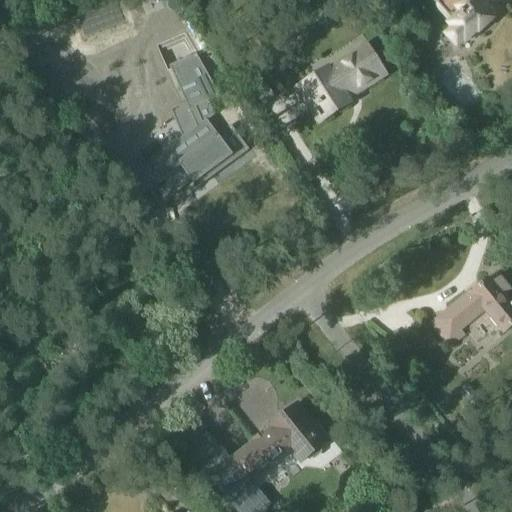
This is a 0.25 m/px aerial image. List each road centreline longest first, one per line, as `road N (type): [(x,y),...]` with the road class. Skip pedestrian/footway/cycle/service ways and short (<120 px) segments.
road 1 (unclassified): [(21,511),(301,291)]
road 2 (residential): [(466,511),(301,291)]
road 3 (unclassified): [(301,291),(361,242),(511,159)]
